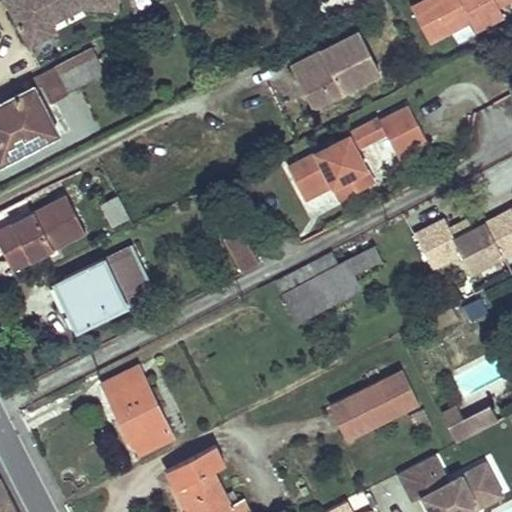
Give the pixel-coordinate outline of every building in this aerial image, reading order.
[(4,0),(28,47),(46,37),(37,19),(77,0),(81,9),(112,14),(114,0),(4,0)] [(77,0),(37,19),(46,37),(54,34),(49,24),(81,9),(77,0)] [(426,0),(413,7),(431,43),(470,22),(476,31),(505,16),(500,5),(509,0),(426,0)] [(378,73),(356,32),(320,51),(326,62),(295,78),(311,108),(378,73)] [(326,62),(320,51),(290,67),(295,78),(326,62)] [(96,56),(58,74),(67,93),(105,74),(96,56)] [(32,87),(0,104),(0,147),(7,160),(57,134),(32,87)] [(314,149),(285,162),(299,191),(325,179),(329,186),(336,199),(375,179),(358,145),(357,144),(389,130),(402,156),(431,142),(409,101),(381,116),(379,113),(313,145),(314,149)] [(325,179),(299,191),(304,200),(329,186),(325,179)] [(85,232),(66,193),(0,226),(0,246),(6,257),(16,251),(23,264),(85,232)] [(120,194),(100,199),(107,224),(126,219),(120,194)] [(444,216),(415,231),(432,264),(461,249),(471,269),(511,247),(511,205),(472,226),(467,216),(449,225),(444,216)] [(239,227),(222,235),(240,272),(257,263),(239,227)] [(153,292),(129,246),(64,279),(75,301),(66,306),(78,329),(153,292)] [(276,278),(283,291),(298,319),(361,286),(353,272),(376,260),(369,246),(300,282),(293,269),(276,278)] [(16,251),(6,257),(12,269),(23,264),(16,251)] [(75,301),(64,279),(55,283),(66,306),(75,301)] [(139,364),(104,380),(135,442),(137,440),(141,450),(174,435),(139,364)] [(400,366),(327,402),(345,438),(418,402),(400,366)] [(488,402),(461,416),(470,433),(497,419),(488,402)] [(455,404),(442,411),(457,440),(470,433),(461,416),(455,404)] [(214,443),(167,467),(189,511),(250,511),(243,498),(237,501),(233,492),(228,495),(214,468),(225,463),(214,443)] [(485,459),(447,479),(433,452),(399,470),(414,497),(423,492),(433,511),(463,511),(471,508),(474,497),(498,484),(485,459)] [(0,511),(19,511),(1,477),(0,477),(0,511)] [(502,492),(498,484),(474,497),(471,508),(502,492)]
